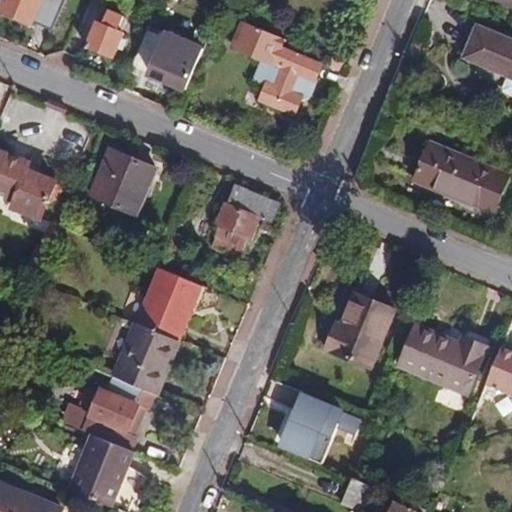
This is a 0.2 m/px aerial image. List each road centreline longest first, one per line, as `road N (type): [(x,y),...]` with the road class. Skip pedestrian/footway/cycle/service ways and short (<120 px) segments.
road 1 (residential): [(324,194),(0,59)]
road 2 (residential): [(189,511),(324,194)]
road 3 (residential): [(324,194),(404,0)]
road 4 (residential): [(511,274),(324,194)]
